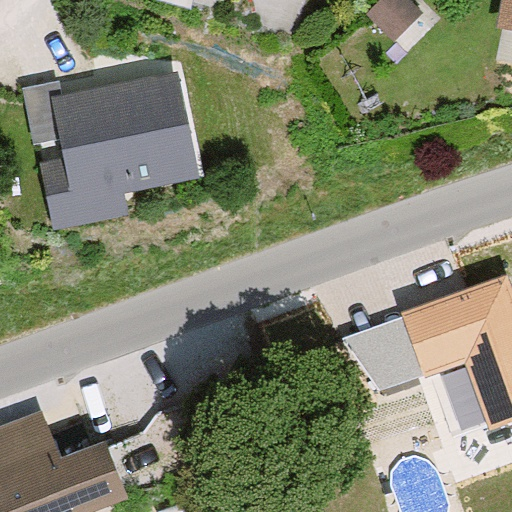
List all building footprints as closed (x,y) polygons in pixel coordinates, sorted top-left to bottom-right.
[(426,0),(376,0),(371,6),(407,39),(435,8),(426,0)] [(180,70),(51,98),(64,160),(40,165),(55,231),(127,215),(122,192),(203,175),(180,70)] [(511,289),(507,274),(397,310),(400,319),(419,378),(468,363),(489,428),(511,420),(511,289)] [(419,378),(400,319),(344,336),(363,396),(419,378)] [(57,410),(0,432),(0,511),(125,511),(154,501),(129,438),(77,459),(57,410)]
